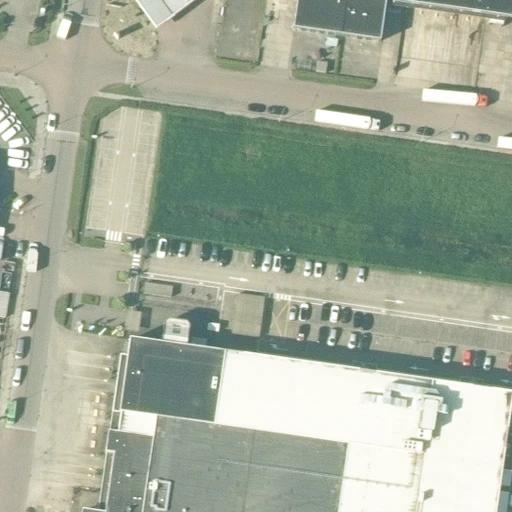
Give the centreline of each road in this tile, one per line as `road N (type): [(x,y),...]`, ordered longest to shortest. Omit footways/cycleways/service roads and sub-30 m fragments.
road 1 (unknown): [(44,254),(511,322)]
road 2 (unknown): [(187,511),(205,382),(223,365),(459,368),(511,361)]
road 3 (unclassified): [(511,126),(74,67)]
road 4 (unclassified): [(10,475),(74,67)]
